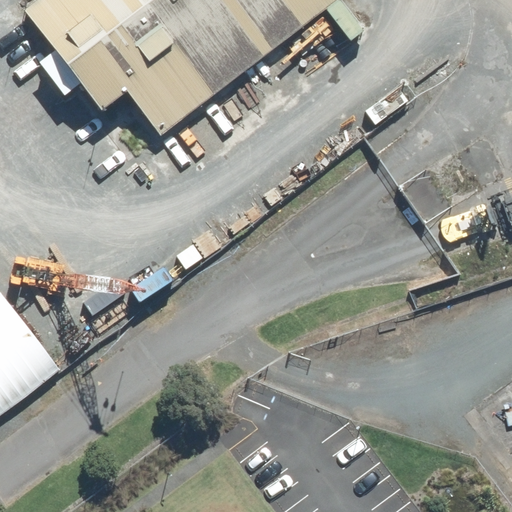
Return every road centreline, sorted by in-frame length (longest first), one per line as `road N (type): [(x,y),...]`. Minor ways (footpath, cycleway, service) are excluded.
road 1 (unclassified): [(230,272),(0,448)]
road 2 (unclassified): [(230,272),(335,271),(378,258),(393,231),(382,202),(351,182),(321,204)]
